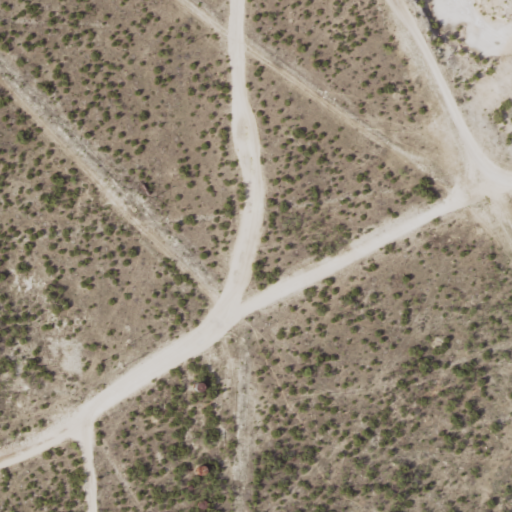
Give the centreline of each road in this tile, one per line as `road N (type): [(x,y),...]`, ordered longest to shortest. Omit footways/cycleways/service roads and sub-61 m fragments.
road 1 (track): [(509,188),(283,288),(101,407),(0,458)]
road 2 (track): [(406,0),(476,146),(511,187)]
